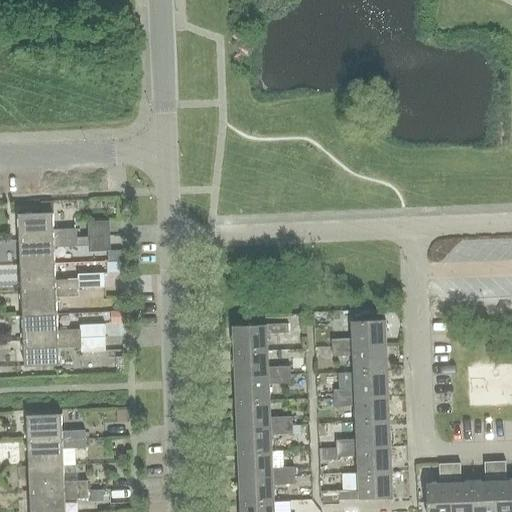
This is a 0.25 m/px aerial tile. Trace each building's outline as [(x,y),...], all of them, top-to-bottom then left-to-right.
[(53,202),(41,203),(41,215),(53,214),(53,202)] [(77,230),(63,231),(54,231),(54,214),(53,214),(41,215),(19,215),(20,241),(63,239),(77,239),(77,230)] [(63,239),(20,241),(21,266),(55,265),(55,248),(77,248),(89,248),(88,239),(77,239),(63,239)] [(109,261),(121,261),(120,251),(108,252),(109,261)] [(108,273),(121,273),(121,262),(107,263),(108,273)] [(55,265),(21,266),(22,291),(65,289),(79,289),(105,288),(104,274),(79,275),(79,280),(65,281),(56,281),(55,265)] [(79,289),(65,289),(22,291),(23,316),(58,315),(57,299),(66,299),(80,298),(79,289)] [(121,312),(111,312),(111,324),(122,324),(121,312)] [(24,341),(68,340),(82,339),(106,338),(105,325),(80,326),(81,331),(67,331),(58,332),(58,315),(23,316),(24,341)] [(332,350),(386,347),(385,322),(352,323),(353,341),(331,342),(332,350)] [(235,354),(267,353),(266,336),(288,335),(287,325),(234,328),(235,354)] [(106,338),(82,339),(68,340),(24,341),(25,367),(60,366),(59,349),(68,349),(82,348),(82,351),(107,349),(106,338)] [(386,347),(332,350),(332,357),(353,356),(354,374),(387,372),(386,347)] [(236,379),(290,377),(289,369),(268,370),(267,353),(235,354),(236,379)] [(387,372),(354,374),(355,390),(333,392),(334,400),(388,398),(387,372)] [(237,404),(269,403),(268,386),(290,385),(290,377),(236,379),(237,404)] [(388,398),(334,400),(334,409),(355,408),(356,425),(389,423),(388,398)] [(238,429),(292,427),(292,419),(270,420),(269,403),(237,404),(238,429)] [(117,422),(127,422),(127,410),(117,410),(117,422)] [(28,442),(71,441),(85,440),(85,431),(71,432),(63,432),(62,415),(27,416),(28,442)] [(389,423),(356,425),(357,442),(335,443),(336,451),(390,448),(389,423)] [(239,454),(271,453),(270,436),(292,435),(292,427),(238,429),(239,454)] [(85,440),(71,441),(28,442),(29,467),(64,466),(63,451),(71,451),(86,450),(85,440)] [(390,448),(336,451),(336,458),(357,457),(358,475),(391,474),(390,448)] [(240,479),(294,477),(293,469),(272,470),(271,453),(239,454),(240,479)] [(473,484),(474,511),(497,511),(495,462),(485,463),(486,484),(473,484)] [(506,462),(495,462),(497,511),(511,511),(511,482),(506,483),(506,462)] [(451,511),(449,464),(439,465),(440,486),(427,486),(428,511),(451,511)] [(460,464),(449,464),(451,511),(474,511),(473,484),(461,485),(460,464)] [(30,492),(74,491),(88,490),(88,482),(73,482),(65,483),(64,466),(29,467),(30,492)] [(391,474),(358,475),(359,491),(338,492),(338,500),(338,502),(392,499),(391,474)] [(241,504),(274,503),(273,488),(294,486),(294,477),(240,479),(241,504)] [(88,490),(74,491),(30,492),(31,511),(66,511),(66,500),(74,500),(88,500),(88,490)] [(104,502),(103,490),(91,491),(91,503),(104,502)] [(338,503),(338,502),(338,500),(335,498),(335,491),(323,491),(324,504),(338,503)] [(241,511),(274,511),(274,503),(241,504),(241,511)]
